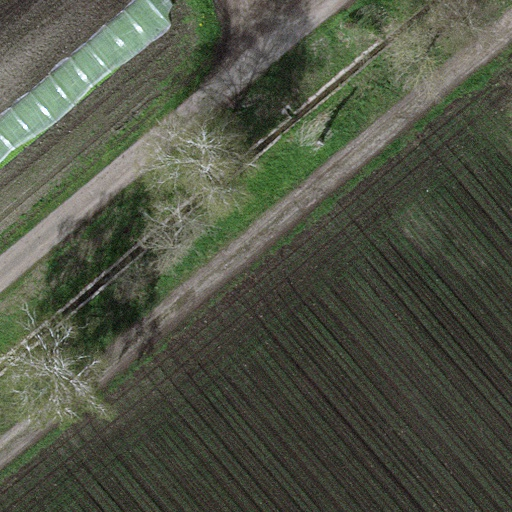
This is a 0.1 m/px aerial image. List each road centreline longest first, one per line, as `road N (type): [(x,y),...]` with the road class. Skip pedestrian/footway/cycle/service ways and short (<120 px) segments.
road 1 (track): [(511,27),(0,452)]
road 2 (track): [(0,281),(326,0)]
